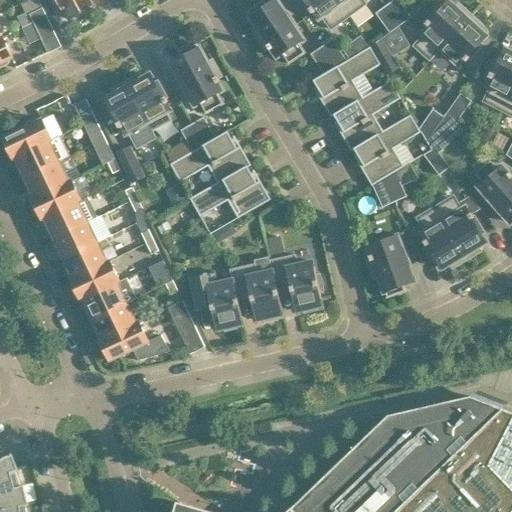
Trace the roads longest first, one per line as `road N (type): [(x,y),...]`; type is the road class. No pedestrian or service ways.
road 1 (unclassified): [(359,340),(328,204),(205,0)]
road 2 (residential): [(89,403),(359,340)]
road 3 (residential): [(184,0),(0,99)]
road 4 (residential): [(89,403),(0,219)]
road 5 (residential): [(359,340),(416,324),(511,271)]
